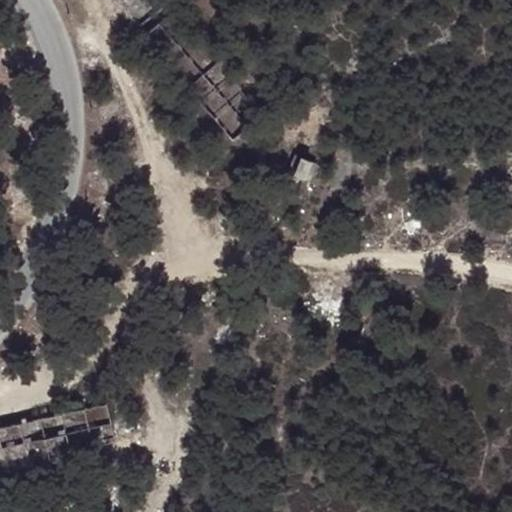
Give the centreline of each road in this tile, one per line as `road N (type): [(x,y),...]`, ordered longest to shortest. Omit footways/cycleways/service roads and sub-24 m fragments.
road 1 (unclassified): [(29,0),(64,71),(72,135),(55,226),(0,316)]
road 2 (track): [(511,272),(417,260),(197,260)]
road 3 (track): [(52,42),(107,60),(140,85),(197,260)]
road 4 (track): [(142,511),(173,472),(189,413),(202,331),(197,260)]
road 5 (track): [(197,260),(77,367),(0,375)]
